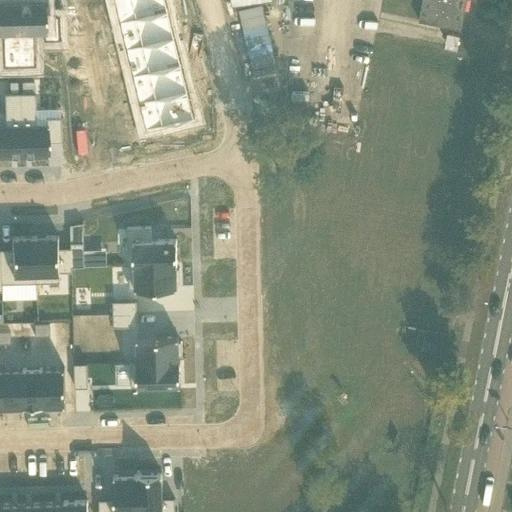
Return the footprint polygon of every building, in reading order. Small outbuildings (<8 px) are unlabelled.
[(181,2),(180,0),(127,0),(131,14),(181,2)] [(422,0),(419,21),(437,25),(438,21),(443,22),(442,26),(461,29),(466,0),(422,0)] [(137,41),(187,30),(181,2),(131,14),(137,41)] [(0,33),(2,34),(3,67),(18,66),(16,4),(0,3),(0,33)] [(43,3),(16,4),(18,66),(33,66),(32,33),(43,33),(43,40),(57,40),(57,16),(43,16),(43,3)] [(187,30),(137,41),(143,68),(194,57),(187,30)] [(194,57),(143,68),(150,96),(200,84),(194,57)] [(17,81),(8,82),(9,93),(17,93),(17,81)] [(33,81),(21,82),(21,93),(34,92),(33,81)] [(72,81),(60,81),(60,93),(72,93),(72,81)] [(206,114),(200,84),(150,96),(156,124),(206,114)] [(21,93),(19,93),(21,156),(48,155),(48,141),(60,141),(60,117),(45,117),(45,124),(35,124),(34,92),(21,93)] [(0,156),(21,156),(19,93),(17,93),(9,93),(4,93),(5,125),(0,125),(0,156)] [(72,93),(60,93),(61,105),(73,105),(72,93)] [(73,105),(61,105),(61,117),(73,117),(73,105)] [(73,117),(61,117),(61,129),(73,129),(73,117)] [(73,129),(61,129),(62,141),(74,141),(73,129)] [(433,148),(433,130),(332,133),(332,151),(338,151),(339,175),(327,176),(327,191),(333,191),(334,203),(328,203),(329,231),(334,231),(335,243),(329,243),(329,256),(323,256),(324,272),(317,272),(318,291),(419,288),(419,269),(413,270),(412,254),(406,254),(406,241),(400,241),(399,229),(405,229),(405,201),(399,201),(398,189),(404,189),(404,165),(428,164),(427,148),(433,148)] [(42,231),(43,268),(67,268),(67,267),(79,267),(79,261),(79,242),(67,243),(67,230),(42,231)] [(6,244),(6,268),(19,268),(19,269),(43,268),(42,231),(18,231),(18,243),(6,244)] [(142,236),(142,260),(186,259),(186,235),(142,236)] [(79,242),(79,261),(92,261),(91,237),(79,237),(79,242)] [(186,259),(142,260),(142,261),(143,261),(143,285),(186,284),(185,261),(186,261),(186,259)] [(134,310),(158,309),(158,297),(134,297),(134,310)] [(158,309),(134,310),(134,323),(158,322),(158,309)] [(144,359),(188,358),(188,357),(187,357),(186,334),(144,335),(145,358),(144,358),(144,359)] [(387,452),(387,456),(389,456),(376,357),(375,357),(375,360),(339,364),(339,361),(337,361),(350,461),(352,460),(351,457),(387,452)] [(188,358),(144,359),(144,383),(188,383),(188,358)] [(81,371),(81,384),(94,384),(93,360),(81,360),(81,371)] [(0,402),(8,403),(8,365),(0,364),(0,402)] [(28,364),(8,365),(8,403),(29,402),(28,364)] [(29,402),(50,402),(49,364),(28,364),(29,402)] [(71,364),(49,364),(50,402),(72,402),(71,364)] [(144,511),(144,472),(143,472),(143,473),(119,474),(120,502),(108,502),(107,511),(144,511)] [(168,472),(144,472),(144,511),(180,511),(181,501),(169,501),(168,472)] [(69,501),(48,501),(48,511),(69,511),(70,499),(69,499),(69,501)] [(70,499),(69,511),(92,511),(93,499),(70,499)] [(26,511),(26,501),(3,502),(3,511),(26,511)] [(26,511),(48,511),(48,501),(26,501),(26,511)]
